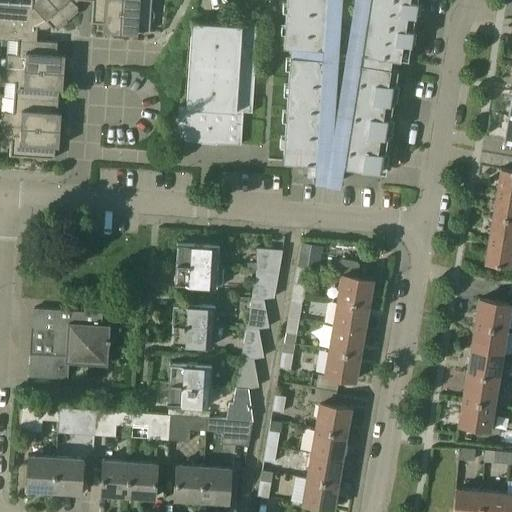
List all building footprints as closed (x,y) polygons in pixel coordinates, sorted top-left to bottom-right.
[(0,39),(17,41),(17,40),(36,41),(37,28),(45,29),(50,25),(53,29),(55,28),(57,30),(68,21),(49,0),(30,0),(30,5),(0,2),(0,39)] [(71,0),(84,0),(92,0),(93,1),(92,0),(49,0),(68,21),(78,12),(76,9),(78,7),(71,0)] [(92,0),(93,1),(92,0),(91,23),(111,24),(111,29),(120,30),(121,0),(92,0)] [(121,0),(120,30),(149,32),(150,21),(153,20),(154,18),(154,15),(153,12),(151,10),(151,0),(121,0)] [(287,0),(284,47),(291,47),(282,162),(314,164),(313,171),(313,179),(342,182),(345,167),(378,172),(381,155),(385,155),(400,60),(408,61),(417,0),(287,0)] [(216,143),(241,145),(243,112),(252,113),(256,48),(257,26),(191,22),(186,107),(179,107),(176,141),(201,142),(201,143),(216,144),(216,143)] [(6,54),(5,68),(60,72),(60,63),(55,63),(57,42),(36,41),(17,40),(17,41),(16,55),(6,54)] [(14,83),(13,98),(58,101),(60,72),(5,68),(4,82),(14,83)] [(2,112),(1,126),(56,129),(58,101),(13,98),(12,113),(2,112)] [(56,129),(1,126),(0,140),(10,140),(9,156),(32,158),(34,160),(36,162),(39,162),(42,161),(43,158),(54,159),(56,129)] [(497,194),(511,195),(511,171),(501,169),(497,194)] [(511,195),(497,194),(494,217),(511,220),(511,195)] [(511,220),(494,217),(490,241),(511,244),(511,220)] [(511,259),(511,244),(490,241),(486,265),(510,269),(511,259)] [(176,263),(217,266),(218,245),(177,243),(176,263)] [(300,243),(294,282),(306,284),(308,269),(310,270),(312,254),(313,254),(315,245),(300,243)] [(256,270),(279,272),(282,251),(256,248),(257,267),(256,270)] [(372,281),(356,278),(358,265),(356,261),(342,259),(338,261),(336,273),(339,276),(342,277),(337,301),(368,306),(372,281)] [(176,263),(175,283),(221,285),(222,266),(217,266),(176,263)] [(251,298),(264,299),(274,297),(279,272),(256,270),(251,298)] [(246,328),(259,329),(268,327),(264,299),(251,298),(246,328)] [(476,326),(507,331),(511,305),(480,300),(476,326)] [(333,326),(364,331),(368,306),(337,301),(333,326)] [(301,304),(290,302),(287,318),(298,320),(301,304)] [(172,323),(214,326),(215,306),(173,303),(172,323)] [(67,379),(68,363),(106,365),(109,325),(101,324),(102,312),(34,308),(29,376),(67,379)] [(283,343),(294,345),(298,320),(287,318),(283,343)] [(214,326),(172,323),(171,343),(212,346),(214,326)] [(329,350),(359,356),(364,331),(333,326),(329,350)] [(507,331),(476,326),(472,350),(503,356),(507,331)] [(241,358),(254,359),(264,357),(259,329),(246,328),(241,358)] [(279,368),(290,370),(294,345),(283,343),(279,368)] [(359,356),(329,350),(324,375),(355,381),(359,356)] [(503,356),(472,350),(467,375),(499,381),(503,356)] [(236,387),(249,388),(258,387),(254,359),(241,358),(236,387)] [(168,383),(209,386),(211,365),(169,363),(168,383)] [(499,381),(467,375),(463,400),(494,405),(499,381)] [(209,386),(168,383),(167,403),(208,406),(209,386)] [(249,388),(236,387),(233,403),(228,402),(227,419),(253,421),(248,389),(249,388)] [(274,395),(272,411),(283,412),(285,397),(274,395)] [(494,405),(463,400),(459,426),(490,431),(494,405)] [(315,428),(346,434),(351,408),(319,403),(315,428)] [(42,420),(58,421),(59,409),(22,406),(20,430),(41,432),(42,420)] [(96,411),(59,409),(58,421),(74,422),(73,434),(94,435),(96,411)] [(96,411),(94,435),(115,437),(116,425),(132,426),(133,413),(96,411)] [(133,413),(132,426),(147,428),(147,439),(168,440),(170,416),(133,413)] [(170,416),(168,440),(189,442),(190,430),(205,431),(206,418),(170,416)] [(206,418),(205,431),(221,432),(221,443),(248,445),(253,421),(227,419),(206,418)] [(281,422),(269,420),(265,445),(277,447),(281,422)] [(310,453),(342,458),(346,434),(315,428),(310,453)] [(263,461),(274,463),(277,447),(265,445),(263,461)] [(475,448),(459,447),(458,460),(474,461),(475,448)] [(494,451),(493,462),(509,463),(510,452),(494,451)] [(306,478),(338,483),(342,458),(310,453),(306,478)] [(54,492),(56,457),(29,455),(27,490),(54,492)] [(56,457),(54,492),(80,494),(82,459),(56,457)] [(128,497),(130,462),(102,460),(100,495),(128,497)] [(130,462),(128,497),(154,498),(157,464),(130,462)] [(201,501),(203,466),(177,465),(175,499),(201,501)] [(203,466),(201,501),(229,503),(231,468),(203,466)] [(257,496),(268,498),(271,482),(272,472),(262,470),(260,480),(257,496)] [(338,483),(306,478),(302,503),(333,508),(338,483)] [(479,511),(481,491),(455,489),(452,511),(479,511)] [(481,491),(479,511),(504,511),(506,494),(481,491)]
